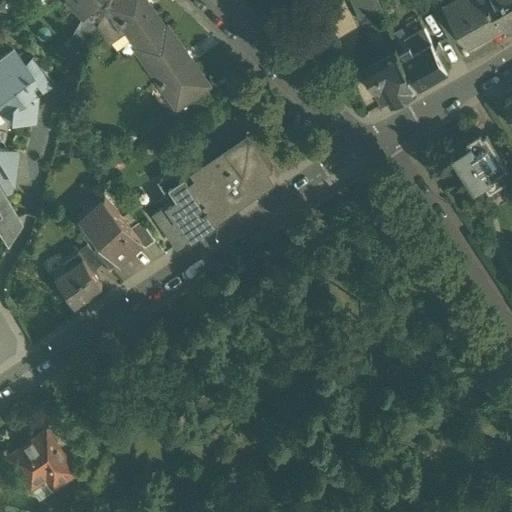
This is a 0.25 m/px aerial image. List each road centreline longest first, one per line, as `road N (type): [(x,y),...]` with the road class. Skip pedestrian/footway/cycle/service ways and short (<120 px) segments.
road 1 (residential): [(372,140),(0,391)]
road 2 (residential): [(511,335),(372,140)]
road 3 (residential): [(372,140),(217,0)]
road 4 (residential): [(511,58),(372,140)]
